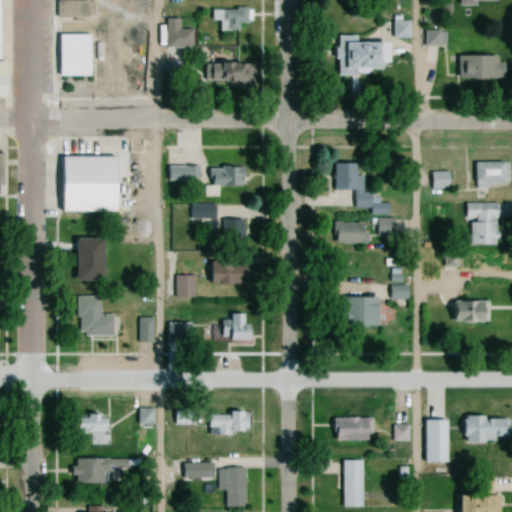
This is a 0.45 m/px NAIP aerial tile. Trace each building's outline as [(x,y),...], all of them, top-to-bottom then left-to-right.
[(234,31),(234,24),(244,24),(244,9),(208,9),(208,21),(216,21),(216,31),(234,31)] [(188,48),(188,29),(177,29),(177,20),(161,20),(161,48),(188,48)] [(407,22),(390,22),(390,38),(407,38),(407,22)] [(421,31),(421,45),(443,45),(443,31),(421,31)] [(58,74),(58,35),(87,35),(87,74),(58,74)] [(331,74),(379,74),(378,42),(354,42),(354,36),(330,36),(331,74)] [(452,57),(452,79),(497,79),(497,57),(452,57)] [(248,64),(200,63),(200,84),(248,84),(248,64)] [(59,157),(111,158),(110,214),(58,213),(59,157)] [(504,183),(504,163),(470,163),(470,184),(504,183)] [(329,191),(350,191),(350,210),(368,210),(368,214),(386,215),(386,203),(376,203),(376,193),(360,193),(360,177),(351,177),(351,164),(330,164),(329,191)] [(163,167),(164,180),(196,180),(196,167),(163,167)] [(242,168),(202,168),(202,187),(242,187),(242,168)] [(446,172),(426,172),(426,189),(446,189),(446,172)] [(213,219),(213,204),(186,204),(186,219),(213,219)] [(463,246),(492,246),(492,204),(463,204),(463,246)] [(330,223),(330,244),(358,244),(358,223),(330,223)] [(69,278),(95,278),(95,238),(69,238),(69,278)] [(201,284),(237,284),(237,262),(201,262),(201,284)] [(191,298),(191,276),(170,276),(170,298),(191,298)] [(404,299),(404,286),(385,286),(385,299),(404,299)] [(109,336),(109,315),(96,315),(96,296),(69,297),(69,317),(74,317),(74,336),(109,336)] [(373,298),(343,298),(343,328),(373,328),(373,298)] [(482,322),(482,301),(452,301),(452,312),(445,312),(445,322),(482,322)] [(246,325),(240,325),(240,315),(224,315),(224,321),(215,321),(215,341),(246,341),(246,325)] [(134,343),(151,343),(151,317),(134,317),(134,343)] [(177,328),(163,328),(163,347),(177,347),(177,328)] [(188,426),(188,410),(169,410),(169,426),(188,426)] [(203,435),(243,434),(242,413),(203,414),(203,435)] [(64,434),(100,434),(100,415),(64,415),(64,434)] [(366,442),(366,418),(327,418),(327,442),(366,442)] [(457,419),(458,443),(501,442),(500,418),(457,419)] [(445,420),(446,461),(424,461),(423,420),(445,420)] [(388,427),(388,443),(406,443),(406,427),(388,427)] [(105,485),(105,459),(70,459),(70,485),(105,485)] [(361,460),(361,504),(339,504),(339,460),(361,460)] [(177,479),(208,479),(208,464),(177,464),(177,479)] [(214,491),(220,491),(220,508),(240,508),(240,469),(214,469),(214,491)] [(448,497),(448,511),(493,511),(493,497),(448,497)]
